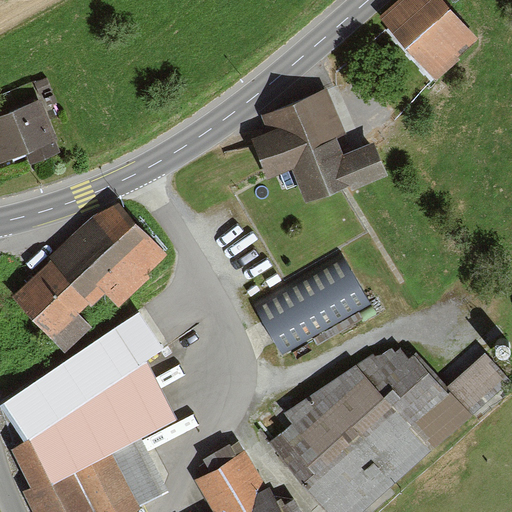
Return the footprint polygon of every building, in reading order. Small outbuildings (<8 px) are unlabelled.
[(432,0),(414,0),(382,31),(426,78),(468,37),(432,0)] [(315,89),(263,111),(269,125),(255,131),(267,157),(284,149),(305,197),(385,162),(369,126),(337,139),(315,89)] [(0,107),(0,155),(24,145),(28,156),(57,143),(34,92),(0,107)] [(96,215),(12,296),(55,340),(79,317),(72,309),(97,285),(115,304),(167,254),(119,204),(96,215)] [(341,255),(256,303),(285,352),(369,304),(341,255)] [(399,322),(267,430),(333,510),(500,374),(476,345),(441,374),(399,322)] [(142,346),(0,435),(42,511),(114,511),(111,506),(169,474),(139,421),(172,403),(142,346)] [(217,503),(202,511),(285,511),(239,438),(194,466),(217,503)]
